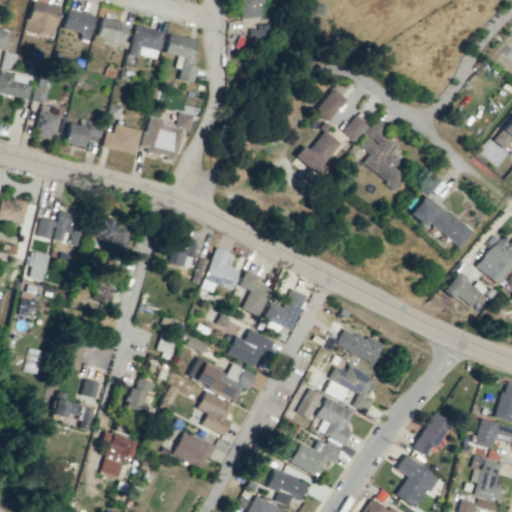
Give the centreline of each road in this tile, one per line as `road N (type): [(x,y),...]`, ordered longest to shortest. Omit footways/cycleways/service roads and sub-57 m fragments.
road 1 (tertiary): [(0,153),(168,195),(511,361)]
road 2 (residential): [(195,207),(284,87),(353,63),(492,183)]
road 3 (residential): [(334,276),(222,436),(198,511)]
road 4 (residential): [(459,341),(337,511)]
road 5 (residential): [(168,195),(208,119),(213,0)]
